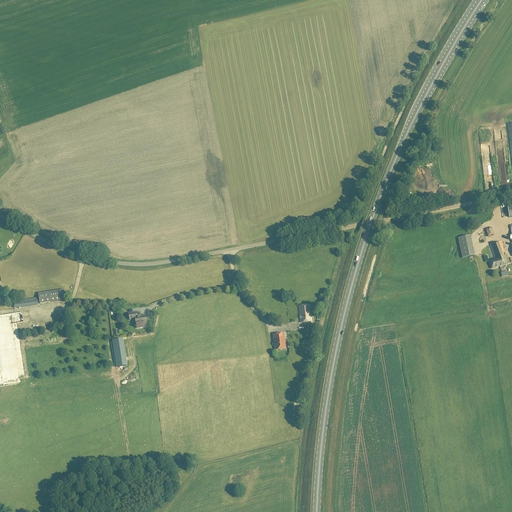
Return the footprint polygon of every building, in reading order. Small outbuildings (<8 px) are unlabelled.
[(470,235),(458,238),(462,258),(474,255),(470,235)] [(9,239),(5,244),(9,248),(14,243),(9,239)] [(495,260),(489,261),(492,269),(510,263),(507,256),(506,256),(501,241),(490,245),(495,260)] [(12,251),(7,263),(17,267),(22,256),(12,251)] [(32,253),(30,255),(29,254),(27,257),(41,266),(44,260),(32,253)] [(23,259),(19,266),(29,272),(33,265),(23,259)] [(48,264),(47,273),(59,275),(60,267),(59,267),(60,263),(55,262),(54,264),(48,264)] [(65,300),(63,290),(38,293),(40,303),(65,300)] [(37,298),(13,301),(14,308),(38,305),(37,298)] [(310,305),(299,306),(300,322),(311,321),(310,305)] [(22,352),(19,323),(31,322),(30,312),(16,313),(17,323),(11,324),(11,326),(7,326),(7,322),(0,323),(0,326),(3,326),(4,331),(2,331),(3,336),(0,337),(1,348),(8,347),(9,353),(14,352),(22,352)] [(135,319),(136,325),(136,328),(144,327),(143,324),(147,323),(146,315),(135,317),(135,312),(128,313),(129,320),(135,319)] [(273,334),(275,349),(285,348),(283,333),(273,334)] [(112,340),(116,367),(126,365),(122,339),(112,340)]
